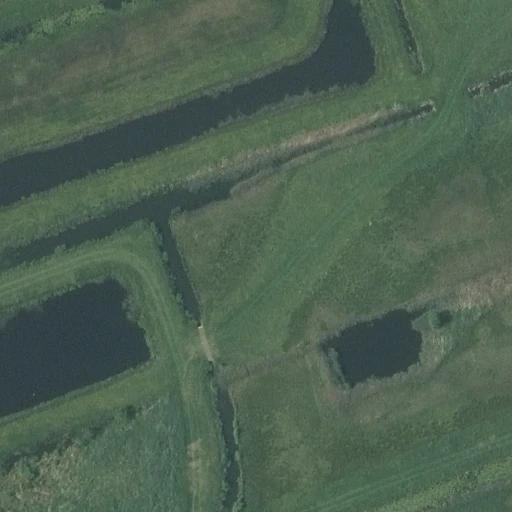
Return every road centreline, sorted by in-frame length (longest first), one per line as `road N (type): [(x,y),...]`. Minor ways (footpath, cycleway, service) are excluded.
road 1 (track): [(511,17),(467,55),(447,118),(186,357),(193,511)]
road 2 (track): [(0,292),(124,250),(145,262),(186,357)]
